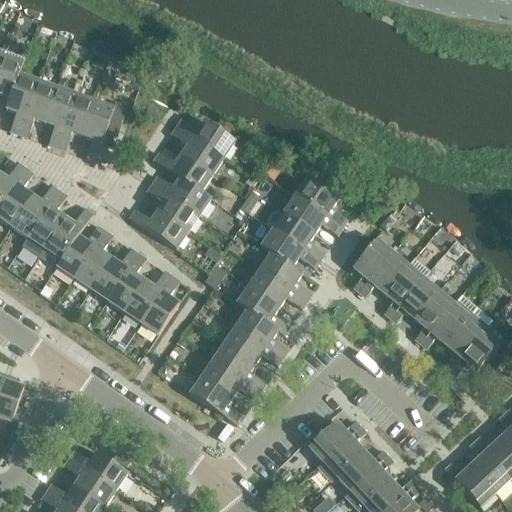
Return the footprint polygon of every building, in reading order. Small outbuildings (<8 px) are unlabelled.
[(0,97),(10,101),(10,102),(19,78),(26,61),(6,54),(0,71),(0,97)] [(10,135),(19,138),(39,85),(19,78),(10,102),(10,101),(6,113),(17,117),(10,135)] [(34,123),(45,127),(58,91),(39,85),(19,138),(28,141),(34,123)] [(48,148),(58,152),(77,98),(58,91),(45,127),(55,130),(48,148)] [(72,136),(83,140),(96,105),(77,98),(58,152),(66,155),(72,136)] [(113,111),(96,105),(83,140),(93,144),(86,162),(96,165),(106,136),(118,140),(128,110),(116,106),(113,111)] [(182,123),(177,130),(224,162),(235,145),(204,124),(198,134),(182,123)] [(188,149),(182,158),(212,179),(224,162),(177,130),(172,138),(188,149)] [(154,165),(180,182),(201,196),(212,179),(182,158),(175,167),(159,157),(154,165)] [(0,210),(26,172),(19,167),(8,183),(0,177),(0,210)] [(0,210),(0,222),(11,230),(32,199),(24,193),(34,177),(26,172),(0,210)] [(158,180),(153,188),(199,219),(211,202),(201,196),(180,182),(174,191),(158,180)] [(307,183),(296,199),(343,231),(348,224),(332,213),(338,203),(307,183)] [(163,206),(157,215),(188,236),(199,219),(153,188),(147,195),(163,206)] [(11,230),(28,241),(60,194),(53,189),(42,205),(32,199),(11,230)] [(28,241),(45,252),(66,221),(57,215),(68,200),(60,194),(28,241)] [(296,199),(285,216),(316,237),(322,228),(338,239),(343,231),(296,199)] [(45,252),(62,264),(78,240),(79,240),(94,217),(86,212),(75,228),(66,221),(45,252)] [(188,236),(157,215),(151,224),(135,214),(130,222),(176,253),(188,236)] [(285,216),(273,233),(320,265),(325,257),(310,246),(316,237),(285,216)] [(57,270),(74,282),(106,235),(98,230),(88,246),(79,240),(78,240),(62,264),(57,270)] [(262,250),(271,257),(272,257),(293,271),(299,261),(315,272),(320,265),(273,233),(262,250)] [(74,282),(91,293),(112,262),(103,256),(113,240),(106,235),(74,282)] [(354,291),(359,296),(393,256),(377,243),(353,272),(363,280),(354,291)] [(199,264),(212,273),(221,260),(208,251),(199,264)] [(91,293),(108,304),(139,257),(132,252),(121,268),(112,262),(91,293)] [(375,290),(384,297),(408,269),(393,256),(359,296),(366,301),(375,290)] [(108,304),(125,316),(146,285),(136,279),(147,263),(139,257),(108,304)] [(271,257),(260,273),(307,305),(312,298),(296,287),(303,277),(293,271),(272,257),(271,257)] [(384,317),(390,321),(423,282),(408,269),(384,297),(394,306),(384,317)] [(260,273),(249,290),(280,311),(286,302),(302,313),(307,305),(260,273)] [(125,316),(142,327),(173,280),(165,275),(154,291),(146,285),(125,316)] [(173,280),(142,327),(158,339),(179,308),(170,301),(180,285),(173,280)] [(406,315),(415,323),(439,295),(423,282),(390,321),(396,326),(406,315)] [(237,307),(247,314),(278,335),(284,339),(290,331),(274,320),(280,311),(249,290),(237,307)] [(415,342),(421,347),(454,308),(439,295),(415,323),(424,331),(415,342)] [(436,341),(446,349),(477,311),(462,298),(454,308),(421,347),(427,352),(436,341)] [(452,373),(485,333),(493,324),(477,311),(446,349),(455,357),(446,368),(452,373)] [(247,314),(236,331),(283,362),(288,354),(272,344),(278,335),(247,314)] [(236,331),(225,348),(256,368),(262,359),(278,370),(283,362),(236,331)] [(485,333),(452,373),(458,378),(467,367),(477,375),(501,347),(485,333)] [(225,348),(213,364),(260,396),(266,388),(250,377),(256,368),(225,348)] [(213,364),(202,381),(233,402),(239,392),(255,403),(260,396),(213,364)] [(7,379),(0,398),(0,421),(12,426),(24,391),(13,387),(15,382),(7,379)] [(233,402),(202,381),(191,398),(237,429),(243,421),(227,410),(233,402)] [(508,434),(499,443),(511,456),(511,426),(504,418),(498,423),(508,434)] [(309,450),(323,465),(361,430),(356,425),(345,435),(336,425),(309,450)] [(323,465),(337,480),(364,455),(356,446),(366,436),(361,430),(323,465)] [(218,432),(213,440),(221,446),(227,438),(218,432)] [(480,440),(475,446),(510,484),(511,481),(511,456),(499,443),(490,451),(480,440)] [(479,461),(470,470),(495,497),(510,484),(475,446),(469,451),(479,461)] [(114,462),(127,471),(133,461),(120,452),(114,462)] [(337,480),(351,495),(388,460),(383,454),(373,464),(364,455),(337,480)] [(75,455),(70,462),(117,493),(128,477),(97,456),(91,466),(75,455)] [(357,511),(361,511),(364,510),(392,484),(383,475),(394,465),(388,460),(351,495),(346,499),(357,511)] [(80,481),(74,489),(105,510),(117,493),(70,462),(64,470),(80,481)] [(495,497),(470,470),(461,478),(451,468),(445,473),(480,511),(495,497)] [(364,510),(366,511),(391,511),(416,489),(410,483),(400,493),(392,484),(364,510)] [(52,488),(47,495),(71,511),(104,511),(105,510),(74,489),(68,499),(52,488)] [(417,511),(410,504),(421,495),(416,489),(391,511),(417,511)] [(54,511),(71,511),(47,495),(42,503),(54,511)] [(329,511),(321,503),(315,509),(317,511),(329,511)]
